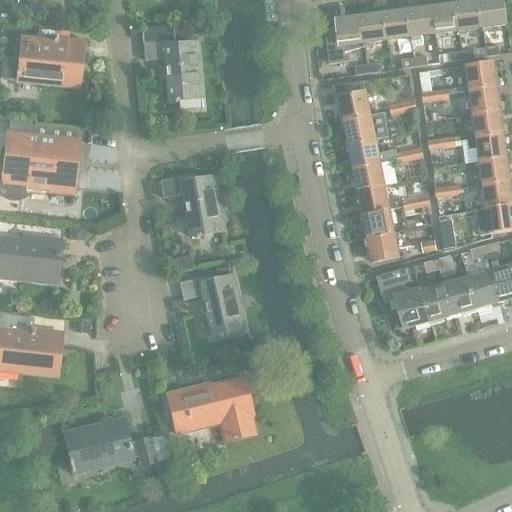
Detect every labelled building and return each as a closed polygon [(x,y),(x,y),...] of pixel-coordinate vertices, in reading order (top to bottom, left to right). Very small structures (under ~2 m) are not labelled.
[(503,0),(487,0),(479,1),(483,29),(507,26),(503,0)] [(479,1),(455,4),(459,32),(483,29),(479,1)] [(455,4),(431,8),(435,36),(459,32),(455,4)] [(431,8),(407,11),(411,39),(412,48),(424,46),(423,37),(435,36),(431,8)] [(407,11),(384,14),(387,42),(411,39),(407,11)] [(384,14),(360,17),(363,45),(364,45),(387,42),(384,14)] [(365,49),(364,45),(363,45),(360,17),(336,20),(337,30),(335,30),(325,32),(330,66),(346,64),(345,62),(344,54),(363,49),(365,49)] [(212,25),(185,27),(186,38),(213,36),(212,25)] [(20,39),(18,63),(6,61),(3,81),(78,90),(83,44),(66,42),(67,29),(40,26),(38,41),(20,39)] [(175,43),(144,45),(146,62),(165,61),(168,103),(202,100),(197,44),(176,46),(175,43)] [(487,59),(499,57),(498,48),(485,50),(487,59)] [(473,52),(462,54),(463,62),(474,60),(473,52)] [(450,64),(463,62),(462,54),(449,56),(450,64)] [(426,59),(414,60),(415,69),(427,67),(426,59)] [(403,71),(415,69),(414,60),(401,62),(403,71)] [(466,68),(470,92),(497,88),(494,64),(466,68)] [(379,65),(366,67),(368,76),(380,74),(379,65)] [(356,77),(368,76),(366,67),(355,69),(356,77)] [(339,98),(344,123),(371,117),(366,93),(365,93),(363,84),(341,87),(343,98),(339,98)] [(102,85),(94,86),(95,102),(103,102),(104,102),(103,85),(102,85)] [(501,112),(497,88),(470,92),(473,116),(501,112)] [(446,91),(434,93),(435,103),(448,101),(446,91)] [(423,105),(435,103),(434,93),(422,95),(423,105)] [(413,97),(401,99),(402,106),(414,103),(413,97)] [(414,103),(402,106),(404,115),(416,112),(414,103)] [(392,117),(404,115),(402,106),(390,108),(392,117)] [(504,136),(501,112),(473,116),(477,140),(504,136)] [(371,117),(344,123),(349,147),(376,141),(388,139),(383,115),(371,117)] [(32,139),(6,136),(4,152),(3,151),(0,162),(0,195),(3,198),(8,201),(14,201),(20,200),(26,195),(26,191),(72,196),(77,143),(76,143),(77,133),(78,133),(78,132),(33,127),(32,139)] [(508,160),(504,136),(477,140),(467,142),(469,152),(478,150),(480,164),(508,160)] [(453,140),(441,141),(442,151),(454,149),(453,140)] [(349,147),(353,170),(392,162),(393,163),(396,162),(395,153),(379,156),(376,141),(349,147)] [(430,153),(442,151),(441,141),(429,143),(430,153)] [(421,151),(409,153),(410,162),(422,160),(421,151)] [(398,164),(410,162),(409,153),(396,155),(398,164)] [(480,164),(484,188),(511,185),(508,160),(480,164)] [(392,162),(353,170),(358,194),(385,188),(397,186),(393,163),(392,162)] [(198,237),(224,233),(214,178),(192,182),(191,178),(162,183),(165,199),(183,196),(191,238),(195,238),(196,239),(199,239),(198,237)] [(484,188),(487,212),(487,213),(511,208),(511,191),(511,185),(484,188)] [(460,187),(448,189),(449,199),(461,197),(460,187)] [(358,194),(363,218),(390,212),(402,210),(400,200),(388,202),(385,188),(358,194)] [(437,200),(449,199),(448,189),(435,191),(437,200)] [(427,198),(414,201),(416,210),(428,207),(427,198)] [(405,212),(416,210),(414,201),(403,203),(405,212)] [(511,232),(511,208),(487,213),(487,212),(476,214),(477,224),(488,223),(490,236),(511,232)] [(363,218),(367,241),(395,235),(390,212),(363,218)] [(420,221),(404,223),(406,232),(421,229),(420,221)] [(452,221),(440,223),(442,235),(454,233),(452,221)] [(71,229),(70,241),(85,243),(86,231),(71,229)] [(400,259),(395,235),(367,241),(372,265),(400,259)] [(0,282),(57,289),(62,244),(30,240),(29,244),(0,240),(0,282)] [(423,254),(435,252),(433,243),(421,245),(423,254)] [(496,244),(484,248),(487,258),(498,255),(499,255),(496,244)] [(473,262),(486,259),(487,258),(484,248),(471,251),(473,262)] [(498,255),(487,258),(491,273),(500,304),(511,300),(511,266),(502,270),(498,255)] [(191,257),(176,260),(178,273),(193,270),(191,257)] [(450,258),(437,262),(440,271),(442,279),(455,275),(450,258)] [(427,275),(440,271),(437,262),(424,265),(427,275)] [(229,265),(217,267),(219,277),(231,274),(229,265)] [(404,332),(430,324),(421,293),(420,291),(407,294),(405,286),(412,284),(408,270),(376,279),(383,304),(395,300),(399,315),(392,317),(395,329),(395,331),(403,329),(404,332)] [(491,273),(468,280),(477,311),(500,304),(491,273)] [(220,337),(246,331),(233,277),(212,282),(211,278),(181,285),(184,301),(203,297),(212,338),(217,337),(217,339),(220,339),(220,337)] [(468,280),(444,286),(453,318),(477,311),(468,280)] [(444,286),(421,293),(430,324),(453,318),(444,286)] [(63,336),(31,332),(25,332),(26,321),(0,318),(0,375),(58,382),(63,336)] [(78,323),(76,334),(90,335),(91,324),(78,323)] [(226,444),(255,437),(251,418),(253,417),(244,381),(203,391),(203,388),(167,397),(176,436),(187,433),(186,430),(221,422),(226,444)] [(162,394),(156,396),(158,407),(164,405),(162,394)] [(141,469),(156,465),(170,462),(164,437),(150,440),(130,445),(124,422),(64,436),(70,464),(68,464),(71,479),(75,478),(75,475),(105,468),(105,471),(134,464),(133,459),(138,458),(141,469)]
